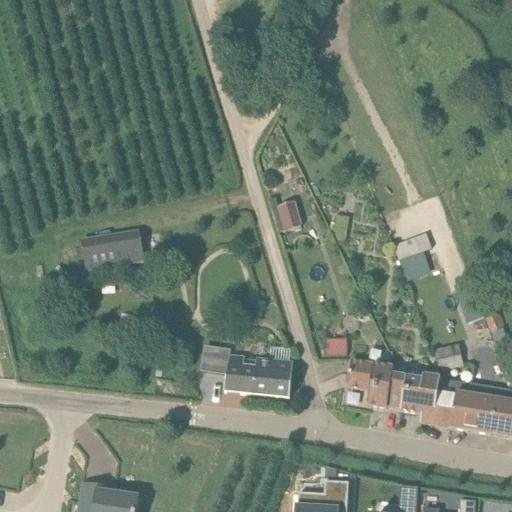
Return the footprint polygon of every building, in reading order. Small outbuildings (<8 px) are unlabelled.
[(295,203),(277,208),(284,233),(301,228),(295,203)] [(344,243),(348,219),(335,217),(333,233),(337,242),(344,243)] [(81,246),(81,248),(82,248),(86,273),(144,263),(140,239),(140,238),(140,237),(81,246)] [(407,282),(431,272),(424,254),(399,263),(407,282)] [(484,320),(470,283),(454,289),(467,326),(484,320)] [(499,315),(485,320),(491,335),(504,328),(499,315)] [(347,354),(348,340),(329,340),(329,354),(347,354)] [(457,346),(434,352),(439,373),(463,367),(457,346)] [(224,394),(225,394),(289,400),(292,366),(229,360),(224,394)] [(393,369),(350,362),(346,389),(369,393),(366,407),(386,411),(387,407),(400,409),(401,409),(406,379),(392,377),(393,369)] [(419,424),(450,429),(457,384),(440,381),(440,380),(422,377),(421,382),(406,379),(401,409),(400,409),(400,413),(421,416),(419,424)] [(467,398),(462,397),(464,385),(457,384),(450,429),(450,430),(511,440),(511,405),(485,401),(487,390),(469,387),(467,398)] [(325,471),(325,479),(336,480),(337,471),(325,471)] [(136,511),(138,500),(110,496),(111,492),(111,491),(109,490),(98,489),(83,486),(79,511),(136,511)] [(301,511),(349,511),(351,489),(330,487),(329,499),(303,497),(301,511)] [(415,511),(417,490),(400,488),(398,511),(415,511)] [(474,511),(475,503),(460,502),(459,511),(474,511)]
